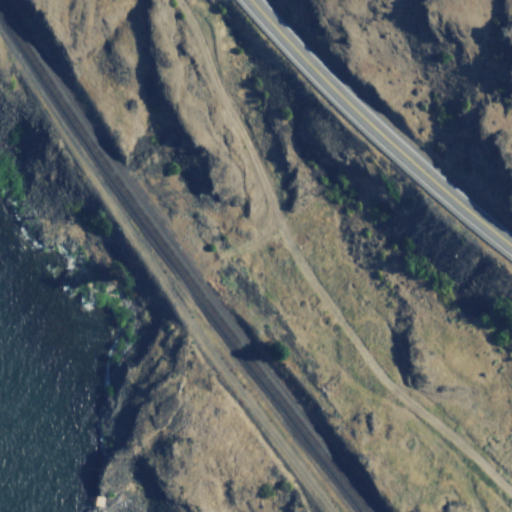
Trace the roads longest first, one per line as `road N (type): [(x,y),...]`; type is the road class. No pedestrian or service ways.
road 1 (track): [(511,492),(365,357),(275,222),(177,0)]
road 2 (track): [(331,511),(205,353),(52,115)]
road 3 (primary): [(253,0),(336,94),(511,244)]
